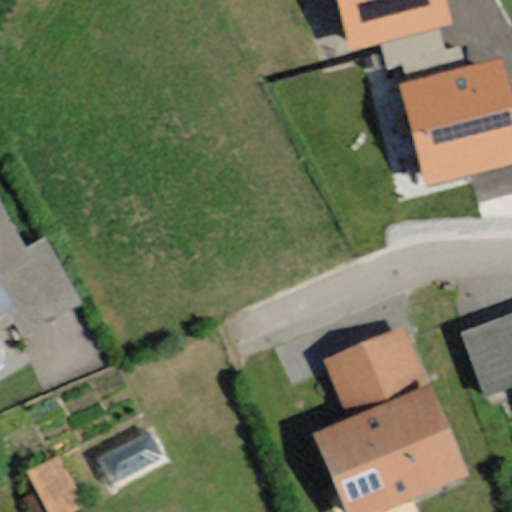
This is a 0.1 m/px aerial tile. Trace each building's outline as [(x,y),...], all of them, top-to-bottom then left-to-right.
[(446,0),(335,0),(349,51),(387,42),(440,28),(453,24),(446,0)] [(452,72),(440,28),(387,42),(399,87),(452,72)] [(452,72),(399,87),(427,189),(511,166),(511,84),(505,59),(452,72)] [(0,315),(10,310),(25,337),(82,306),(45,238),(24,250),(0,206),(0,315)] [(511,315),(467,332),(492,403),(511,395),(511,315)] [(361,511),(459,474),(404,332),(324,362),(345,416),(310,429),(341,511),(361,511)] [(71,511),(43,459),(14,474),(34,511),(71,511)]
